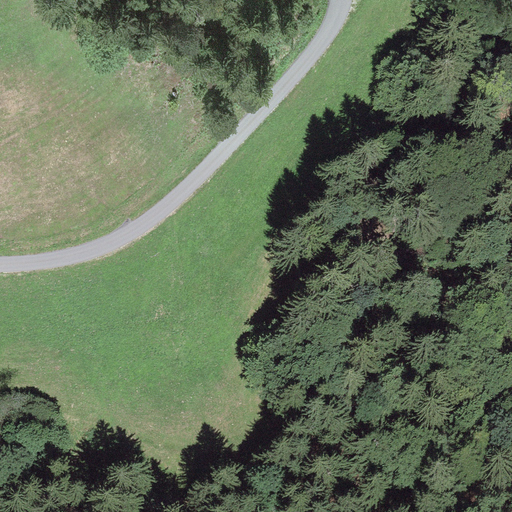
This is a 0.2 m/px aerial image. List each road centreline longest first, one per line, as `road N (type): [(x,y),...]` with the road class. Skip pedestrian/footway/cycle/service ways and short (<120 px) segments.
road 1 (track): [(342,0),(314,49),(199,176),(140,225),(87,250),(0,264)]
road 2 (track): [(511,335),(452,393),(422,472),(391,511)]
road 3 (track): [(134,511),(0,456)]
